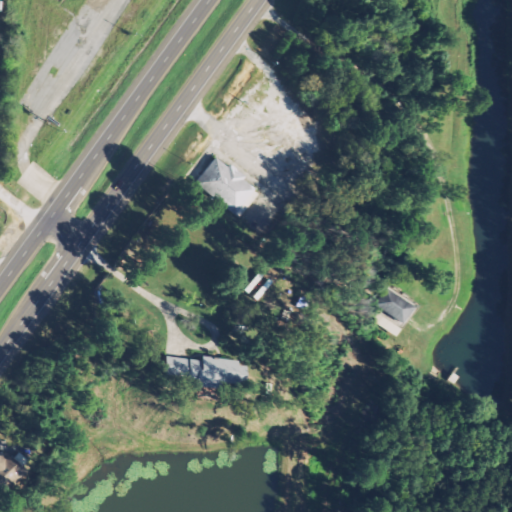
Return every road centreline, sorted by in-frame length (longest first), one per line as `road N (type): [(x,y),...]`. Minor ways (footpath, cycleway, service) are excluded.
road 1 (primary): [(0,349),(254,0)]
road 2 (primary): [(209,0),(0,284)]
